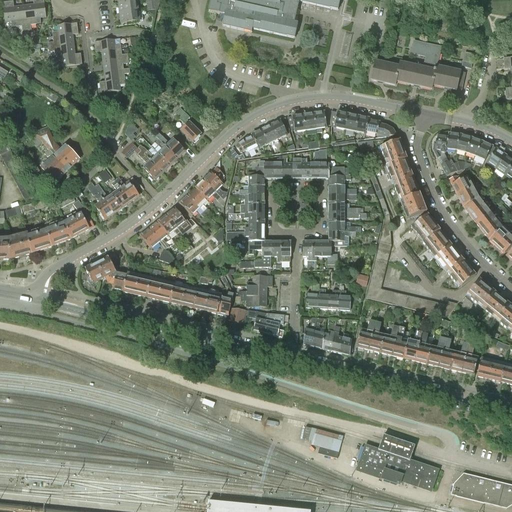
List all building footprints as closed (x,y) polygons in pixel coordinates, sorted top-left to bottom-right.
[(34,6),(36,25),(41,25),(40,19),(46,19),(43,0),(33,0),(34,6)] [(147,1),(146,1),(147,11),(157,10),(160,0),(156,0),(152,1),(147,1)] [(209,0),(207,12),(223,14),(221,25),(294,38),(297,22),(294,21),(298,2),(337,9),(338,0),(209,0)] [(12,28),(17,28),(14,8),(13,2),(3,4),(5,24),(11,23),(12,28)] [(138,12),(137,2),(118,5),(119,15),(138,12)] [(34,6),(24,7),(27,32),(32,32),(31,26),(36,25),(34,6)] [(14,8),(17,28),(22,27),(23,33),(27,32),(24,7),(14,8)] [(140,23),(140,22),(143,21),(142,12),(138,12),(119,15),(121,25),(140,23)] [(52,33),(53,38),(73,36),(78,35),(77,24),(57,27),(58,32),(52,33)] [(74,45),(73,36),(53,38),(54,43),(48,44),(48,48),(74,45)] [(102,53),(121,51),(121,46),(116,46),(115,40),(94,43),(96,54),(102,53)] [(399,68),(375,62),(371,81),(395,86),(396,82),(432,90),(433,86),(457,92),(457,91),(461,91),(464,74),(461,74),(461,73),(437,67),(441,48),(414,42),(411,54),(426,58),(424,68),(400,63),(399,68)] [(75,55),(74,45),(48,48),(49,53),(55,52),(55,57),(75,55)] [(353,57),(359,59),(361,47),(356,45),(353,57)] [(122,56),(121,51),(102,53),(103,63),(128,60),(128,55),(122,56)] [(465,53),(463,62),(472,64),(474,55),(465,53)] [(75,55),(55,57),(56,63),(61,62),(62,68),(82,65),(81,54),(75,55)] [(510,69),(511,69),(511,58),(503,59),(504,70),(510,69)] [(103,63),(104,73),(124,70),(123,65),(129,64),(128,60),(103,63)] [(130,74),(129,69),(124,70),(104,73),(105,83),(125,80),(124,75),(130,74)] [(126,85),(125,80),(105,83),(99,83),(101,94),(121,92),(120,86),(126,85)] [(63,101),(53,95),(50,93),(48,97),(51,98),(50,99),(55,102),(54,103),(60,107),(63,101)] [(6,96),(3,101),(8,105),(8,106),(9,107),(13,100),(6,96)] [(0,113),(4,116),(9,107),(8,106),(8,105),(3,101),(0,106),(0,113)] [(186,127),(181,132),(192,143),(193,142),(194,144),(199,140),(197,138),(200,135),(187,121),(189,118),(180,109),(174,114),(179,118),(178,119),(186,127)] [(319,114),(314,114),(317,130),(317,134),(322,134),(321,130),(327,129),(325,113),(323,113),(323,112),(319,112),(319,114)] [(334,129),(345,131),(349,115),(343,114),(343,113),(339,112),(339,113),(337,113),(337,114),(331,112),(332,128),(334,128),(334,129)] [(306,132),(317,130),(314,114),(309,115),(309,114),(305,115),(305,116),(304,116),(306,132)] [(349,114),(349,115),(345,131),(355,133),(358,117),(353,116),(354,115),(349,114)] [(295,133),(306,132),(304,116),(299,117),(299,115),(294,116),(294,117),(293,118),(287,119),(291,131),(295,130),(295,133)] [(366,135),(366,133),(368,121),(369,121),(369,119),(367,119),(368,117),(363,116),(363,118),(358,117),(355,133),(366,135)] [(271,126),(278,141),(288,136),(286,133),(289,131),(285,119),(281,122),(281,121),(279,122),(278,121),(275,123),(275,124),(271,126)] [(380,123),(369,121),(368,121),(366,133),(383,137),(386,138),(396,137),(392,130),(386,127),(379,125),(380,123)] [(262,130),(261,131),(269,145),(278,141),(271,126),(267,128),(266,127),(262,129),(262,130)] [(253,135),(251,136),(259,150),(269,145),(261,131),(257,133),(257,132),(252,134),(253,135)] [(56,147),(51,142),(42,132),(36,138),(42,144),(49,151),(51,154),(51,155),(67,172),(79,161),(66,146),(57,155),(55,153),(56,151),(54,149),(56,147)] [(457,152),(460,136),(454,135),(455,134),(450,134),(450,135),(449,135),(448,139),(437,137),(436,144),(434,144),(433,151),(437,160),(440,158),(441,154),(445,154),(445,150),(456,151),(457,152)] [(255,151),(259,150),(251,136),(247,138),(248,140),(244,142),(241,144),(240,143),(237,145),(238,147),(236,148),(241,154),(247,151),(248,153),(254,150),(255,151)] [(466,138),(460,136),(457,152),(466,154),(467,154),(471,139),(470,139),(470,138),(466,136),(466,138)] [(0,156),(1,156),(11,151),(4,138),(0,137),(0,156)] [(162,137),(159,140),(177,159),(185,152),(184,151),(185,150),(181,146),(180,147),(173,140),(169,144),(162,137)] [(38,148),(42,144),(36,138),(32,141),(38,148)] [(475,157),(476,158),(482,143),(476,141),(477,140),(473,138),(472,140),(471,139),(467,154),(475,157)] [(169,167),(177,159),(159,140),(159,141),(155,144),(162,151),(158,155),(169,167)] [(385,162),(387,167),(406,159),(399,141),(382,148),(384,152),(382,153),(385,162)] [(361,153),(374,151),(373,142),(360,144),(361,153)] [(482,143),(476,158),(485,162),(493,148),(491,147),(491,146),(487,144),(487,145),(482,143)] [(133,144),(122,153),(126,158),(137,149),(133,144)] [(239,157),(232,149),(228,153),(236,161),(245,160),(243,155),(239,157)] [(496,170),(505,156),(501,153),(501,152),(498,150),(497,150),(496,150),(486,163),(496,170)] [(11,151),(1,156),(3,161),(13,156),(11,151)] [(55,184),(67,172),(51,155),(51,154),(49,151),(45,155),(48,158),(50,157),(52,159),(41,169),(47,175),(44,178),(52,186),(55,183),(55,184)] [(165,171),(169,167),(158,155),(154,159),(147,152),(145,151),(142,154),(161,174),(165,171)] [(142,154),(140,152),(137,155),(141,158),(140,159),(147,165),(143,169),(150,177),(149,177),(153,181),(154,181),(161,174),(142,154)] [(319,181),(328,181),(328,177),(328,170),(329,170),(329,164),(325,164),(325,160),(323,160),(323,152),(319,152),(319,153),(319,181)] [(311,181),(319,181),(319,153),(315,153),(314,164),(310,164),(311,181)] [(6,166),(16,160),(13,156),(3,161),(6,166)] [(302,160),(302,181),(311,181),(310,164),(307,164),(307,156),(302,156),(302,160)] [(511,166),(511,160),(505,156),(496,170),(505,176),(511,166)] [(282,160),(282,181),(293,181),(293,165),(287,164),(287,160),(287,157),(282,157),(282,160)] [(412,177),(406,159),(387,167),(386,167),(388,171),(391,180),(393,179),(395,184),(412,177)] [(16,160),(6,166),(8,170),(18,165),(16,160)] [(32,160),(25,164),(33,177),(40,173),(32,160)] [(277,164),(272,164),(272,181),(282,181),(282,160),(277,160),(277,164)] [(293,165),(293,181),(302,181),(302,160),(293,160),(293,165)] [(447,177),(457,173),(453,165),(451,161),(441,166),(447,177)] [(265,181),(272,181),(272,164),(265,164),(265,163),(259,163),(259,168),(256,168),(256,177),(260,177),(260,179),(265,179),(265,181)] [(8,170),(11,175),(21,170),(18,165),(8,170)] [(204,181),(216,193),(223,185),(219,180),(224,176),(217,169),(212,173),(212,174),(204,181)] [(328,170),(328,177),(343,177),(343,169),(329,170),(328,170)] [(23,174),(21,170),(11,175),(13,180),(23,174)] [(380,190),(373,172),(369,174),(376,191),(380,190)] [(105,185),(110,181),(104,173),(99,177),(105,185)] [(26,179),(23,174),(13,180),(16,184),(26,179)] [(449,180),(449,181),(452,186),(464,209),(478,200),(465,174),(457,178),(457,177),(449,180)] [(248,178),(248,187),(265,187),(265,181),(265,179),(260,179),(260,177),(256,177),(255,177),(248,178)] [(328,177),(328,181),(328,186),(345,186),(345,181),(351,181),(351,178),(348,178),(348,177),(343,177),(328,177)] [(398,198),(400,202),(419,194),(419,195),(412,177),(395,184),(397,189),(394,190),(398,198)] [(26,179),(16,184),(18,189),(28,184),(26,179)] [(119,179),(115,182),(130,203),(139,197),(138,195),(139,195),(136,190),(140,186),(132,179),(129,182),(129,183),(124,186),(119,179)] [(220,198),(221,198),(215,193),(216,193),(204,181),(196,189),(208,201),(212,197),(216,202),(223,209),(225,203),(227,198),(226,198),(223,201),(220,198)] [(494,184),(489,181),(485,187),(489,191),(494,184)] [(119,212),(122,210),(112,195),(108,198),(102,191),(96,182),(92,185),(113,215),(118,212),(119,212)] [(126,206),(130,203),(115,182),(111,184),(117,192),(112,195),(122,210),(126,207),(126,206)] [(21,194),(31,188),(28,184),(18,189),(21,194)] [(55,200),(66,190),(61,185),(50,195),(55,200)] [(105,221),(113,215),(92,185),(87,189),(94,197),(95,197),(100,204),(95,207),(101,215),(100,216),(103,221),(104,220),(105,221)] [(328,186),(328,196),(351,196),(356,196),(357,190),(345,190),(345,186),(328,186)] [(265,196),(265,187),(248,187),(243,187),(243,192),(240,192),(240,194),(235,194),(235,196),(265,196)] [(21,194),(23,198),(33,193),(31,188),(21,194)] [(200,209),(206,216),(210,212),(203,206),(208,201),(196,189),(188,197),(200,209)] [(380,190),(376,191),(382,208),(386,207),(380,190)] [(36,199),(33,193),(23,198),(26,204),(36,199)] [(426,213),(419,194),(400,202),(407,221),(426,213)] [(508,197),(505,195),(502,201),(509,207),(511,204),(507,200),(508,197)] [(231,197),(231,201),(244,201),(244,206),(248,206),(265,206),(265,196),(235,196),(235,197),(231,197)] [(328,196),(328,205),(345,205),(345,201),(351,201),(351,196),(328,196)] [(180,205),(192,217),(200,209),(188,197),(180,205)] [(58,211),(75,202),(73,198),(57,207),(58,211)] [(478,200),(464,209),(476,225),(493,214),(481,198),(478,200)] [(47,201),(22,208),(24,214),(48,207),(47,201)] [(78,213),(63,222),(71,240),(94,227),(89,219),(86,212),(78,201),(72,205),(78,213)] [(328,205),(328,215),(360,215),(361,214),(357,214),(357,210),(345,210),(345,205),(328,205)] [(241,210),(241,215),(242,215),(265,215),(265,206),(248,206),(244,206),(244,210),(241,210)] [(389,215),(386,207),(382,208),(385,217),(385,221),(366,300),(445,319),(457,305),(448,303),(447,306),(381,291),(387,263),(391,247),(389,215)] [(511,222),(511,216),(503,207),(499,210),(511,223),(511,222)] [(22,214),(20,208),(6,212),(7,219),(22,214)] [(166,216),(177,229),(186,222),(175,209),(166,216)] [(476,225),(489,241),(505,228),(504,228),(493,214),(476,225)] [(265,224),(265,215),(242,215),(242,219),(244,219),(244,220),(249,220),(249,224),(265,224)] [(328,215),(328,224),(345,224),(345,220),(360,220),(366,220),(366,215),(360,215),(328,215)] [(180,233),(177,229),(166,216),(157,223),(168,236),(173,232),(177,236),(180,233)] [(411,229),(423,244),(439,231),(438,231),(439,230),(427,216),(411,229)] [(46,229),(45,229),(52,248),(71,240),(63,222),(62,218),(44,225),(46,229)] [(163,240),(168,236),(157,223),(149,230),(159,244),(160,243),(165,250),(169,248),(163,240)] [(265,233),(265,224),(249,224),(248,229),(244,229),(244,233),(265,233)] [(328,224),(328,233),(349,233),(355,233),(360,233),(360,228),(355,228),(350,228),(349,224),(345,224),(328,224)] [(28,234),(27,235),(32,254),(52,248),(45,229),(44,229),(40,230),(39,227),(31,229),(32,233),(28,234)] [(511,235),(505,228),(489,241),(504,255),(511,247),(511,235)] [(151,250),(159,244),(149,230),(140,237),(151,250)] [(223,231),(214,238),(220,245),(223,243),(223,231)] [(450,246),(439,231),(423,244),(422,244),(434,259),(450,246)] [(226,233),(226,243),(245,243),(245,238),(248,238),(248,243),(251,243),(252,252),(262,252),(262,243),(262,242),(265,242),(265,233),(244,233),(235,233),(226,233)] [(328,242),(328,243),(331,243),(331,248),(349,248),(349,238),(349,233),(328,233),(328,242)] [(17,237),(8,240),(11,260),(32,254),(27,235),(17,237)] [(0,260),(11,260),(8,240),(0,240),(0,260)] [(254,263),(240,263),(240,264),(240,270),(254,270),(271,270),(271,265),(271,259),(271,242),(265,242),(262,242),(262,243),(262,252),(262,259),(262,262),(254,263)] [(281,242),(271,242),(271,259),(277,259),(277,264),(281,264),(281,242)] [(281,242),(281,264),(285,264),(291,264),(291,258),(291,242),(281,242)] [(312,242),(302,242),(303,258),(308,258),(308,263),(307,263),(307,271),(312,271),(312,242)] [(317,258),(321,258),(321,242),(312,242),(312,271),(316,271),(316,267),(317,262),(317,258)] [(332,256),(331,248),(331,243),(328,243),(328,242),(321,242),(321,258),(327,258),(327,266),(337,266),(337,256),(332,256)] [(414,263),(417,260),(404,243),(400,246),(414,263)] [(462,261),(450,246),(434,259),(443,271),(446,274),(463,261),(462,261)] [(191,248),(182,254),(185,258),(194,251),(191,248)] [(174,262),(165,250),(161,254),(159,262),(170,265),(174,262)] [(93,285),(106,278),(115,274),(116,273),(110,263),(117,259),(115,255),(102,262),(101,261),(93,265),(93,266),(85,270),(89,278),(87,279),(90,285),(92,284),(93,285)] [(463,261),(446,274),(446,275),(447,274),(450,278),(455,285),(459,290),(475,276),(463,261)] [(428,273),(422,266),(419,269),(424,276),(428,273)] [(161,276),(162,272),(153,270),(152,278),(156,279),(157,276),(161,276)] [(424,276),(432,286),(435,283),(428,273),(424,276)] [(126,277),(115,274),(106,278),(109,284),(114,285),(112,289),(123,292),(122,293),(123,293),(126,277)] [(133,295),(147,298),(150,282),(126,277),(123,293),(133,295)] [(273,278),(253,277),(253,283),(247,283),(247,293),(241,293),(241,302),(246,302),(246,308),(266,309),(267,288),(272,288),(273,278)] [(368,279),(360,277),(358,287),(366,289),(368,279)] [(201,278),(199,284),(208,286),(208,284),(212,284),(213,279),(201,278)] [(479,281),(466,297),(477,306),(481,309),(494,293),(479,281)] [(174,288),(150,282),(147,298),(170,304),(174,288)] [(197,293),(174,288),(170,304),(194,309),(197,293)] [(306,309),(317,310),(318,291),(311,290),(311,294),(307,294),(306,309)] [(217,315),(221,299),(214,297),(215,292),(210,291),(209,296),(197,293),(194,309),(217,315)] [(326,291),(318,291),(317,310),(328,311),(329,296),(325,295),(326,291)] [(328,311),(339,311),(340,292),(333,291),(332,296),(329,296),(328,311)] [(344,292),(340,292),(339,311),(350,312),(351,297),(346,297),(346,292),(344,292)] [(481,309),(485,312),(492,318),(495,321),(509,305),(494,293),(481,309)] [(221,298),(221,299),(217,315),(223,316),(223,315),(228,316),(233,296),(229,294),(227,299),(221,298)] [(495,321),(499,325),(510,333),(511,331),(511,307),(509,305),(495,321)] [(248,312),(239,311),(232,310),(229,322),(242,325),(244,318),(247,318),(248,312)] [(253,332),(264,335),(266,314),(257,313),(248,312),(247,318),(256,320),(253,332)] [(285,317),(266,314),(264,335),(278,338),(282,339),(284,332),(279,331),(280,326),(283,327),(285,317)] [(315,328),(316,322),(311,321),(309,331),(305,330),(303,346),(314,349),(315,329),(315,328)] [(316,322),(315,328),(315,329),(314,349),(323,351),(324,334),(320,333),(321,330),(319,329),(320,323),(316,322)] [(356,348),(369,351),(375,323),(369,322),(367,332),(361,330),(356,348)] [(381,324),(375,323),(369,351),(380,354),(385,336),(379,335),(381,324)] [(392,357),(399,329),(400,324),(394,323),(393,327),(390,337),(385,336),(380,354),(392,357)] [(335,327),(335,325),(330,325),(329,331),(328,331),(328,335),(324,334),(323,351),(332,353),(333,334),(333,332),(335,327)] [(473,330),(484,335),(487,331),(474,326),(473,330)] [(335,327),(333,332),(333,334),(332,353),(350,357),(352,341),(349,340),(349,336),(343,335),(343,339),(338,338),(339,334),(340,328),(335,327)] [(405,330),(399,329),(392,357),(404,360),(408,342),(402,340),(405,330)] [(498,336),(487,331),(484,335),(497,340),(498,336)] [(414,343),(408,342),(404,360),(415,363),(422,334),(416,333),(414,343)] [(415,363),(427,365),(431,347),(426,346),(428,336),(422,334),(415,363)] [(437,349),(431,347),(427,365),(439,368),(446,340),(440,339),(437,349)] [(439,368),(450,371),(455,353),(449,351),(451,341),(446,340),(439,368)] [(470,341),(470,342),(462,374),(474,377),(478,358),(472,357),(475,347),(476,343),(470,341)] [(460,354),(455,353),(450,371),(462,374),(470,342),(468,345),(463,344),(460,354)] [(509,348),(498,343),(496,347),(508,352),(509,348)] [(481,359),(481,361),(477,377),(500,383),(505,365),(481,359)] [(511,366),(505,365),(500,383),(511,385),(511,366)] [(383,436),(382,440),(382,442),(381,444),(379,450),(365,446),(363,451),(356,473),(400,487),(401,483),(431,494),(439,471),(410,461),(411,458),(412,455),(413,452),(413,451),(414,447),(383,436)] [(339,453),(319,448),(318,455),(337,460),(339,453)] [(460,486),(453,485),(451,496),(506,510),(511,506),(511,486),(463,474),(460,486)] [(307,511),(259,507),(208,502),(207,511),(307,511)]
